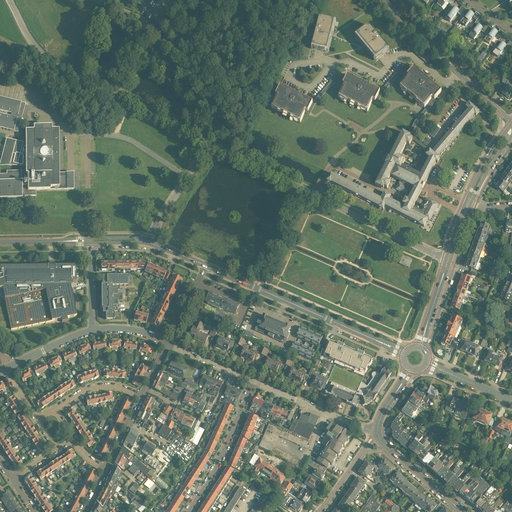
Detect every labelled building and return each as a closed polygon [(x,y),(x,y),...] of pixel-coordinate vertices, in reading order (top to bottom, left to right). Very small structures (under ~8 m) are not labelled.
[(455,0),(437,0),(436,1),(438,3),(437,5),(442,9),(447,2),(451,5),(453,3),(455,0)] [(450,7),(448,10),(445,15),(447,16),(445,18),(450,22),(457,13),(461,17),(467,9),(462,6),(459,11),(454,7),(452,9),(450,7)] [(465,27),(472,18),(477,21),(478,18),(481,15),(476,12),(474,15),(469,11),(466,16),(463,14),(460,19),(462,20),(460,23),(465,27)] [(312,49),(327,51),(331,32),(333,33),(336,22),(319,18),(312,49)] [(485,34),(487,32),(490,27),(486,24),(483,28),(478,25),(474,29),(472,27),(468,32),(471,34),(469,36),(474,40),(481,31),(485,34)] [(388,50),(386,48),(368,26),(355,36),(362,45),(364,44),(376,59),(388,50)] [(489,44),(496,35),(500,39),(505,33),(500,30),(498,33),(493,29),(489,33),(487,32),(484,37),(486,38),(484,40),(489,44)] [(498,57),(504,48),(509,52),(511,47),(511,43),(510,41),(506,46),(501,42),(498,47),(496,45),(492,50),(494,51),(493,54),(498,57)] [(487,55),(483,52),(476,61),(480,64),(487,55)] [(397,72),(380,92),(382,94),(399,74),(400,74),(401,73),(404,76),(407,79),(400,87),(405,92),(406,91),(408,93),(417,101),(419,102),(418,104),(425,108),(426,109),(424,111),(426,113),(436,101),(435,99),(441,92),(439,90),(435,87),(424,77),(419,73),(414,68),(407,75),(406,74),(403,71),(400,67),(396,71),(397,72)] [(507,74),(503,80),(502,81),(502,82),(506,85),(511,77),(507,74)] [(331,82),(313,103),(315,104),(333,84),(334,84),(335,83),(340,86),(344,88),(338,97),(345,101),(346,100),(348,101),(348,102),(358,107),(361,108),(360,109),(368,112),(372,102),(377,104),(377,103),(382,94),(380,92),(377,91),(373,88),(373,89),(360,82),(354,79),(347,75),(343,84),(341,83),(337,81),(333,77),(330,81),(331,82)] [(511,86),(509,85),(501,96),(504,98),(505,96),(510,100),(511,97),(511,86)] [(306,99),(293,93),(287,90),(287,89),(280,86),(275,95),(278,97),(278,98),(277,98),(271,108),(278,112),(278,110),(281,112),(291,117),(294,118),(293,120),(300,123),(305,112),(309,115),(310,113),(315,104),(313,103),(312,103),(313,102),(306,99)] [(25,104),(0,98),(0,128),(18,133),(25,104)] [(412,139),(413,137),(411,136),(412,133),(417,123),(426,113),(424,111),(415,122),(408,134),(408,135),(403,132),(389,159),(388,159),(385,164),(386,165),(379,180),(377,183),(376,186),(381,189),(382,187),(387,189),(390,183),(387,182),(390,175),(392,177),(401,181),(399,183),(396,190),(407,196),(408,195),(410,196),(408,200),(407,200),(405,199),(403,204),(391,198),(390,197),(391,196),(384,192),(381,199),(331,173),(327,181),(383,210),(385,207),(421,225),(424,227),(428,219),(429,220),(430,221),(438,204),(431,200),(430,201),(427,200),(421,211),(414,206),(422,190),(425,190),(426,188),(427,186),(425,184),(436,163),(436,162),(438,158),(475,115),(476,116),(479,112),(469,103),(466,107),(469,109),(443,139),(441,136),(429,150),(415,138),(414,140),(427,152),(428,153),(425,156),(429,159),(420,176),(402,166),(405,160),(400,157),(406,144),(409,145),(412,139)] [(58,174),(58,132),(58,131),(50,131),(50,127),(43,127),(33,127),(33,131),(27,131),(27,146),(28,163),(28,171),(27,171),(27,186),(21,186),(21,171),(6,171),(6,174),(0,174),(0,198),(22,199),(22,196),(36,196),(36,191),(50,191),(50,190),(73,190),(73,188),(73,173),(69,173),(66,173),(66,174),(58,174)] [(432,138),(429,135),(423,143),(426,146),(432,138)] [(28,163),(27,146),(8,141),(2,163),(28,163)] [(511,182),(511,180),(511,175),(506,171),(504,173),(505,174),(503,176),(511,182)] [(499,181),(500,181),(507,187),(511,182),(503,176),(499,181)] [(503,193),(507,187),(500,181),(496,187),(503,193)] [(478,230),(488,234),(494,236),(495,233),(488,231),(490,226),(481,223),(478,230)] [(486,240),(488,234),(478,230),(476,236),(486,240)] [(486,240),(476,236),(473,242),(484,246),(486,240)] [(471,248),(481,252),(484,246),(473,242),(471,248)] [(479,258),(481,252),(471,248),(469,254),(479,258)] [(481,258),(479,258),(469,254),(467,260),(477,264),(479,264),(481,258)] [(406,257),(403,256),(399,264),(403,265),(402,266),(409,268),(412,261),(412,260),(406,257)] [(475,270),(477,264),(467,260),(465,267),(471,269),(471,268),(475,270)] [(144,271),(151,274),(154,266),(148,264),(144,271)] [(55,268),(53,268),(53,267),(52,267),(52,266),(51,266),(51,267),(50,267),(50,268),(47,268),(47,266),(0,267),(0,289),(2,289),(11,330),(61,320),(62,322),(67,321),(67,318),(76,316),(70,286),(72,285),(72,282),(76,282),(76,266),(55,266),(55,268)] [(160,269),(154,266),(151,274),(157,277),(160,269)] [(160,269),(157,277),(163,280),(166,272),(160,269)] [(127,275),(102,275),(102,285),(101,285),(101,309),(102,309),(103,309),(103,317),(105,317),(105,320),(114,320),(114,316),(117,316),(117,309),(117,305),(118,305),(118,301),(122,301),(122,292),(118,293),(118,290),(119,290),(119,285),(128,285),(128,286),(132,286),(132,276),(128,276),(128,275),(127,275)] [(460,282),(468,285),(471,278),(463,275),(460,282)] [(168,280),(170,282),(178,285),(181,279),(173,276),(172,279),(169,277),(168,280)] [(504,287),(511,290),(511,284),(507,282),(506,281),(503,287),(504,287)] [(175,291),(178,285),(170,282),(167,288),(175,291)] [(466,291),(468,285),(460,282),(458,288),(466,291)] [(502,293),(511,297),(511,296),(511,290),(504,287),(502,293)] [(172,297),(175,291),(167,288),(165,294),(172,297)] [(470,295),(471,292),(466,291),(458,288),(455,295),(464,298),(466,293),(470,295)] [(210,292),(206,301),(208,302),(208,304),(220,309),(221,308),(235,314),(239,305),(210,292)] [(502,293),(501,292),(498,298),(509,303),(511,297),(502,293)] [(169,303),(172,297),(165,294),(162,300),(169,303)] [(468,299),(464,298),(455,295),(453,301),(462,304),(463,301),(465,302),(465,301),(467,302),(468,299)] [(166,309),(169,303),(162,300),(159,306),(166,309)] [(459,311),(462,304),(453,301),(451,308),(459,311)] [(166,309),(159,306),(156,304),(153,303),(152,305),(155,306),(153,310),(156,312),(163,315),(166,309)] [(203,310),(201,314),(213,319),(215,315),(203,310)] [(133,321),(140,322),(141,314),(135,312),(133,321)] [(160,321),(163,315),(156,312),(153,318),(160,321)] [(148,315),(141,314),(140,322),(146,323),(148,315)] [(148,315),(146,323),(150,324),(157,328),(160,321),(153,318),(150,317),(148,315)] [(260,320),(255,331),(285,344),(290,333),(288,333),(290,327),(286,325),(286,326),(268,318),(268,317),(264,315),(261,321),(260,320)] [(449,322),(451,323),(459,326),(462,320),(452,316),(449,322)] [(196,340),(205,344),(208,336),(200,332),(201,331),(200,330),(203,324),(197,322),(194,328),(193,327),(190,334),(197,337),(196,340)] [(456,332),(459,326),(451,323),(449,322),(447,327),(447,328),(456,332)] [(213,327),(209,335),(214,337),(218,329),(213,327)] [(296,338),(318,347),(322,337),(301,327),(296,338)] [(456,332),(447,328),(445,333),(446,333),(445,334),(453,337),(454,337),(456,332)] [(244,337),(251,340),(254,334),(247,331),(246,333),(244,332),(243,334),(245,335),(244,337)] [(453,337),(445,334),(441,343),(441,344),(442,345),(443,345),(443,346),(444,345),(445,345),(445,344),(449,346),(450,343),(453,344),(452,348),(457,350),(460,341),(456,339),(455,341),(452,340),(453,337)] [(222,349),(226,339),(217,335),(215,341),(218,342),(216,346),(218,347),(217,347),(221,349),(221,348),(222,349)] [(226,339),(222,349),(223,349),(223,350),(226,351),(227,351),(229,347),(232,348),(234,343),(226,339)] [(335,366),(343,370),(351,350),(344,347),(344,346),(338,344),(338,345),(329,341),(326,350),(322,348),(319,356),(335,363),(334,366),(335,366)] [(460,350),(468,353),(472,344),(465,341),(460,350)] [(312,361),(316,352),(294,342),(290,351),(312,361)] [(144,353),(147,346),(141,343),(140,347),(141,347),(139,352),(141,353),(142,351),(144,353)] [(479,347),(472,344),(468,353),(475,357),(479,347)] [(78,349),(77,349),(78,352),(79,351),(80,354),(83,353),(83,355),(86,354),(82,346),(77,348),(78,349)] [(153,349),(147,346),(144,353),(146,354),(146,356),(148,357),(150,353),(151,353),(153,349)] [(247,359),(250,351),(247,350),(247,348),(243,346),(241,350),(243,351),(241,357),(247,359)] [(492,364),(496,354),(492,353),(493,351),(488,349),(486,353),(487,353),(484,361),(492,364)] [(70,351),(68,352),(72,362),(73,361),(75,361),(74,358),(73,357),(76,356),(73,350),(71,350),(70,351)] [(351,350),(343,370),(363,378),(368,367),(369,366),(370,365),(371,365),(371,364),(372,363),(372,362),(372,361),(372,360),(371,359),(364,356),(364,355),(358,352),(358,353),(351,350)] [(250,351),(247,359),(253,362),(255,356),(256,357),(258,353),(254,351),(253,353),(250,351)] [(74,363),(73,361),(72,362),(68,352),(65,354),(65,353),(63,354),(62,355),(65,361),(68,360),(68,361),(69,363),(71,362),(72,364),(74,363)] [(500,356),(496,354),(492,364),(499,367),(503,357),(502,357),(503,354),(501,353),(500,356)] [(271,369),(274,362),(271,360),(271,358),(267,356),(265,361),(267,361),(265,367),(271,369)] [(55,369),(57,368),(53,358),(48,361),(49,362),(48,363),(49,365),(50,364),(51,367),(54,366),(54,367),(55,369)] [(171,361),(167,371),(182,378),(187,368),(171,361)] [(278,363),(274,362),(271,369),(277,372),(279,367),(280,367),(282,363),(278,361),(278,363)] [(41,365),(39,366),(43,375),(44,375),(44,374),(46,374),(44,371),(47,369),(44,363),(43,363),(42,364),(41,365)] [(148,368),(147,368),(141,364),(138,370),(145,373),(148,368)] [(45,376),(44,375),(43,375),(39,366),(36,367),(35,367),(34,368),(33,368),(36,375),(39,373),(40,374),(41,376),(42,375),(43,377),(45,376)] [(372,375),(372,376),(372,377),(373,378),(367,387),(361,382),(363,378),(343,370),(335,366),(334,366),(328,381),(332,382),(327,393),(335,397),(335,396),(348,402),(356,406),(356,405),(362,406),(363,406),(368,405),(368,404),(373,401),(378,393),(386,381),(387,381),(392,373),(389,372),(387,370),(384,368),(380,375),(377,373),(376,373),(375,373),(374,373),(373,373),(372,374),(372,375)] [(295,380),(298,372),(295,370),(295,368),(291,367),(290,371),(291,372),(289,377),(295,380)] [(30,369),(24,372),(27,378),(30,377),(31,379),(33,378),(30,373),(32,372),(30,369)] [(143,378),(145,373),(138,370),(137,372),(135,371),(134,373),(136,374),(143,378)] [(302,373),(298,372),(295,380),(301,382),(303,377),(304,377),(306,373),(302,371),(302,373)] [(313,387),(316,388),(321,376),(316,374),(316,372),(314,371),(310,379),(313,380),(310,387),(313,388),(313,387)] [(25,379),(27,378),(24,372),(19,375),(21,379),(22,378),(24,382),(26,381),(25,379)] [(158,373),(156,377),(169,383),(171,379),(158,373)] [(199,385),(204,387),(208,377),(203,375),(199,385)] [(326,386),(328,380),(328,379),(321,376),(316,388),(318,389),(318,390),(320,391),(323,384),(326,386)] [(169,384),(169,383),(156,377),(155,381),(165,386),(166,383),(169,384)] [(213,379),(208,377),(204,387),(202,390),(203,391),(206,392),(207,393),(213,379)] [(183,383),(187,385),(194,388),(197,383),(186,378),(183,383)] [(141,382),(134,379),(131,383),(138,387),(141,382)] [(213,379),(207,393),(206,392),(205,393),(206,394),(210,395),(211,396),(211,394),(210,394),(211,391),(212,392),(213,392),(218,381),(213,379)] [(71,380),(66,383),(70,389),(75,386),(71,380)] [(164,388),(165,386),(155,381),(153,384),(162,389),(165,390),(166,391),(166,389),(164,388)] [(216,392),(218,393),(222,383),(218,381),(213,392),(212,392),(211,394),(211,396),(213,397),(216,392)] [(66,392),(70,389),(66,383),(64,385),(62,382),(60,384),(61,385),(62,386),(66,392)] [(160,392),(162,389),(153,384),(151,387),(160,392)] [(433,402),(434,401),(438,400),(437,396),(438,393),(438,392),(438,391),(434,389),(427,386),(423,385),(420,384),(418,387),(416,390),(421,393),(422,392),(428,395),(427,398),(430,400),(432,400),(432,401),(433,402)] [(62,395),(66,392),(62,386),(61,385),(59,386),(60,387),(58,389),(62,395)] [(226,395),(223,402),(226,403),(226,401),(232,388),(228,386),(227,387),(225,386),(221,393),(226,395)] [(237,390),(232,388),(226,401),(229,402),(231,398),(233,398),(237,390)] [(55,389),(53,391),(58,398),(62,395),(58,389),(56,390),(55,389)] [(184,393),(186,394),(182,403),(187,405),(192,396),(192,395),(193,394),(185,390),(184,393)] [(237,390),(233,398),(231,403),(232,404),(233,401),(234,399),(235,399),(233,404),(236,405),(242,392),(237,390)] [(53,400),(58,398),(53,391),(51,392),(52,393),(49,394),(53,400)] [(415,393),(414,394),(413,394),(412,395),(413,396),(412,397),(422,403),(424,401),(427,403),(429,400),(425,397),(416,391),(414,393),(415,393)] [(49,403),(53,400),(49,394),(47,396),(46,393),(44,395),(44,396),(49,403)] [(205,393),(204,395),(197,410),(202,412),(206,403),(204,402),(206,397),(210,399),(211,396),(210,395),(206,394),(205,393)] [(192,408),(197,410),(204,395),(203,394),(202,394),(201,395),(199,399),(197,398),(192,408)] [(45,406),(49,403),(44,396),(43,397),(43,398),(41,400),(45,406)] [(147,396),(145,401),(154,407),(156,402),(147,396)] [(197,398),(192,396),(187,405),(192,408),(197,398)] [(7,403),(9,406),(16,402),(12,397),(5,402),(6,403),(7,403)] [(420,406),(422,403),(412,397),(411,397),(411,398),(410,398),(410,399),(411,399),(410,400),(410,399),(408,401),(422,411),(423,409),(421,407),(422,407),(420,406)] [(255,414),(257,409),(260,411),(260,412),(261,412),(261,411),(265,402),(255,398),(251,407),(249,411),(255,414)] [(456,412),(460,401),(454,398),(453,400),(451,400),(450,403),(451,404),(450,408),(452,409),(452,410),(456,412)] [(45,406),(41,400),(38,402),(37,401),(36,402),(41,409),(45,406)] [(143,406),(152,411),(154,407),(145,401),(143,406)] [(421,413),(422,411),(408,401),(408,402),(409,402),(407,404),(406,404),(405,405),(406,406),(405,407),(415,413),(415,414),(418,416),(420,412),(421,413)] [(466,404),(460,401),(456,412),(454,415),(460,418),(460,417),(464,419),(469,408),(467,407),(466,406),(466,404)] [(18,406),(16,402),(9,406),(11,408),(9,410),(10,412),(18,406)] [(127,410),(129,406),(122,402),(121,405),(121,407),(127,410)] [(261,411),(266,413),(270,404),(265,402),(261,411)] [(220,405),(220,407),(230,412),(232,407),(223,403),(222,406),(220,405)] [(275,406),(270,404),(266,413),(264,417),(266,419),(268,414),(271,415),(275,406)] [(161,413),(167,417),(172,409),(166,405),(161,413)] [(18,406),(10,412),(11,414),(13,412),(15,414),(21,410),(18,406)] [(143,406),(140,410),(149,416),(152,411),(143,406)] [(275,406),(271,415),(273,416),(271,419),(274,420),(275,417),(279,408),(275,406)] [(228,416),(230,412),(220,407),(219,409),(220,410),(219,412),(228,416)] [(403,409),(403,410),(401,412),(411,419),(415,414),(415,413),(405,407),(405,408),(404,408),(403,409)] [(69,417),(75,413),(73,410),(74,410),(73,408),(66,413),(69,417)] [(280,419),(284,410),(279,408),(275,417),(280,419)] [(473,423),(476,422),(480,424),(485,412),(477,409),(474,418),(469,416),(468,418),(472,420),(473,423)] [(150,416),(149,416),(140,410),(137,418),(145,422),(142,426),(147,429),(150,425),(151,422),(148,420),(150,416)] [(180,413),(175,410),(171,419),(175,422),(177,418),(180,413)] [(285,420),(288,412),(284,410),(280,419),(282,420),(280,424),(282,425),(285,420)] [(122,419),(125,415),(117,411),(116,413),(117,414),(116,416),(122,419)] [(216,414),(215,416),(226,421),(228,416),(219,412),(218,415),(216,414)] [(294,414),(288,412),(285,420),(290,422),(294,414)] [(485,412),(480,424),(484,425),(484,424),(487,426),(487,425),(488,425),(492,415),(485,412)] [(20,422),(26,418),(23,413),(17,417),(20,422)] [(77,416),(75,413),(69,417),(72,422),(79,417),(80,416),(79,414),(77,416)] [(167,417),(161,413),(156,421),(162,425),(167,417)] [(185,415),(180,413),(177,418),(175,422),(180,424),(185,415)] [(399,422),(403,418),(405,419),(406,417),(401,413),(393,424),(391,427),(392,430),(391,431),(391,432),(392,433),(394,435),(399,428),(402,424),(399,422)] [(298,421),(294,419),(289,430),(309,439),(319,418),(311,414),(309,418),(302,414),(298,421)] [(180,424),(186,427),(190,418),(185,415),(180,424)] [(250,415),(248,420),(258,425),(259,422),(257,422),(258,418),(250,415)] [(224,425),(226,421),(215,416),(215,418),(216,419),(215,421),(224,425)] [(72,422),(75,426),(81,422),(79,420),(80,419),(79,417),(72,422)] [(19,426),(21,428),(29,422),(26,418),(20,422),(21,424),(19,426)] [(195,420),(190,418),(186,427),(190,429),(193,430),(198,421),(195,420)] [(503,430),(507,421),(506,421),(506,420),(504,420),(501,419),(498,426),(497,425),(495,430),(498,431),(498,433),(501,434),(503,430)] [(118,428),(120,424),(113,420),(112,423),(113,423),(112,425),(118,428)] [(165,427),(163,425),(158,434),(166,439),(169,435),(178,440),(180,436),(171,431),(171,430),(174,423),(168,420),(165,427)] [(248,420),(246,426),(253,429),(255,426),(257,427),(258,425),(248,420)] [(224,425),(215,421),(214,424),(212,423),(211,425),(222,430),(224,425)] [(507,421),(503,430),(501,434),(507,437),(504,444),(508,446),(509,445),(511,439),(511,438),(508,437),(511,432),(511,430),(511,423),(510,423),(510,422),(508,421),(507,421)] [(32,427),(29,422),(21,428),(22,430),(24,428),(25,431),(32,427)] [(82,424),(81,422),(75,426),(77,430),(85,425),(84,425),(83,423),(82,424)] [(86,424),(84,425),(85,425),(77,430),(80,434),(86,430),(85,428),(87,427),(86,424)] [(271,453),(297,465),(300,460),(274,447),(278,436),(305,448),(308,442),(281,431),(266,424),(261,435),(256,445),(258,446),(271,453)] [(220,435),(222,430),(211,425),(211,427),(212,428),(211,430),(220,435)] [(344,447),(346,445),(348,441),(348,440),(351,435),(345,430),(343,434),(341,433),(343,431),(341,433),(339,431),(341,429),(337,427),(336,429),(330,425),(326,431),(329,432),(327,435),(326,434),(323,438),(324,439),(321,444),(326,448),(320,456),(317,462),(325,468),(327,469),(330,464),(332,465),(335,460),(334,460),(337,455),(338,456),(342,451),(341,450),(343,446),(344,447)] [(246,426),(243,431),(253,436),(254,434),(252,433),(253,429),(246,426)] [(25,434),(26,436),(34,431),(32,427),(25,431),(27,433),(25,434)] [(197,445),(204,431),(195,427),(188,441),(197,445)] [(140,435),(139,435),(131,428),(129,433),(138,440),(140,435)] [(392,437),(394,438),(397,441),(402,433),(403,433),(400,431),(401,429),(399,428),(394,435),(392,437)] [(80,434),(83,439),(90,434),(89,432),(88,432),(86,430),(80,434)] [(218,439),(220,435),(211,430),(210,433),(208,432),(207,434),(218,439)] [(37,435),(34,431),(26,436),(27,438),(29,437),(31,439),(37,435)] [(112,440),(115,436),(106,431),(105,433),(107,435),(106,437),(112,440)] [(252,438),(253,436),(243,431),(241,437),(249,440),(250,437),(252,438)] [(127,437),(135,443),(136,444),(138,440),(129,433),(127,437)] [(406,436),(402,433),(397,441),(400,444),(402,445),(408,436),(406,434),(406,436)] [(91,436),(90,434),(83,439),(85,443),(92,439),(90,436),(91,436)] [(216,444),(218,439),(207,434),(207,436),(208,437),(207,440),(210,441),(216,444)] [(33,444),(40,439),(37,435),(31,439),(33,442),(32,443),(33,444)] [(408,449),(413,453),(422,442),(420,441),(422,438),(418,435),(413,442),(414,442),(408,449)] [(403,446),(407,449),(412,441),(414,439),(408,436),(402,445),(403,446)] [(133,446),(135,443),(127,437),(125,441),(133,447),(134,448),(134,447),(133,446)] [(240,438),(238,443),(249,447),(250,445),(249,445),(250,442),(240,438)] [(5,439),(0,441),(0,444),(1,447),(9,442),(10,441),(8,439),(6,441),(5,439)] [(43,444),(40,439),(33,444),(31,444),(33,447),(35,445),(37,448),(43,444)] [(92,439),(85,443),(89,447),(95,443),(92,439)] [(108,449),(110,445),(102,440),(101,443),(103,444),(102,446),(108,449)] [(135,448),(134,448),(133,447),(125,441),(123,446),(132,453),(135,448)] [(214,450),(216,444),(210,441),(208,446),(205,445),(206,444),(204,443),(203,445),(214,450)] [(10,444),(9,442),(1,447),(4,451),(10,447),(9,445),(10,444)] [(143,449),(141,452),(147,456),(143,461),(149,465),(155,470),(160,465),(153,460),(155,457),(154,457),(152,455),(156,450),(156,448),(148,442),(144,447),(143,446),(141,448),(143,449)] [(413,453),(418,457),(418,458),(429,445),(430,444),(427,442),(424,444),(422,442),(413,453)] [(238,443),(236,447),(246,451),(247,449),(248,449),(249,447),(238,443)] [(46,448),(43,444),(37,448),(39,452),(46,448)] [(203,449),(202,450),(212,454),(214,450),(203,445),(202,447),(204,448),(203,450),(203,449)] [(432,448),(429,445),(418,458),(418,457),(417,458),(419,460),(419,461),(422,464),(430,454),(428,452),(432,448)] [(12,449),(10,447),(4,451),(7,455),(15,450),(14,448),(12,449)] [(236,447),(234,452),(245,456),(246,454),(245,454),(246,451),(236,447)] [(130,461),(132,459),(129,456),(130,454),(122,448),(120,453),(127,459),(130,461)] [(7,455),(10,460),(16,455),(14,453),(17,452),(15,450),(7,455)] [(71,450),(67,453),(71,459),(75,457),(71,450)] [(209,459),(212,454),(202,450),(201,451),(200,451),(199,453),(209,459)] [(432,456),(430,454),(422,464),(425,466),(426,465),(427,466),(438,454),(438,453),(436,451),(432,456)] [(234,452),(232,456),(242,461),(243,458),(244,458),(245,456),(234,452)] [(68,461),(71,459),(67,453),(62,456),(67,464),(69,463),(68,461)] [(127,459),(120,453),(118,456),(125,463),(127,459)] [(206,463),(209,459),(199,453),(198,454),(199,455),(197,458),(206,463)] [(259,458),(255,454),(249,463),(257,468),(254,473),(258,476),(260,473),(258,471),(259,470),(263,472),(266,468),(268,469),(270,465),(267,463),(267,462),(266,461),(265,462),(259,458)] [(430,468),(433,471),(440,462),(438,460),(441,456),(438,454),(427,466),(427,467),(429,469),(430,468)] [(17,457),(16,455),(10,460),(13,464),(20,459),(18,457),(17,457)] [(65,466),(67,464),(62,456),(58,459),(62,465),(64,464),(65,466)] [(116,459),(124,466),(125,463),(118,456),(116,459)] [(232,456),(230,461),(241,466),(242,464),(241,463),(242,461),(232,456)] [(146,476),(148,474),(150,471),(137,460),(134,457),(132,459),(130,461),(133,464),(139,469),(146,476)] [(203,467),(206,463),(197,458),(196,460),(194,459),(193,461),(203,467)] [(20,459),(13,464),(15,468),(22,464),(20,462),(21,461),(20,459)] [(60,467),(62,465),(58,459),(54,462),(58,469),(60,468),(60,467)] [(122,469),(124,466),(116,459),(115,463),(122,469)] [(308,472),(309,471),(306,469),(309,465),(313,468),(312,468),(316,471),(314,474),(313,473),(312,474),(322,480),(325,476),(323,474),(327,469),(325,468),(320,465),(310,459),(304,469),(308,472)] [(381,471),(382,472),(390,464),(385,459),(380,464),(379,463),(376,463),(376,468),(380,467),(382,469),(381,470),(381,471)] [(442,463),(440,462),(433,471),(435,473),(435,474),(437,475),(448,462),(445,459),(442,463)] [(200,472),(203,467),(193,461),(192,463),(191,465),(192,466),(200,472)] [(241,466),(230,461),(228,466),(238,470),(239,467),(240,468),(241,466)] [(58,469),(54,462),(49,464),(54,471),(56,469),(57,471),(59,470),(58,469)] [(366,462),(363,467),(372,473),(373,472),(372,471),(371,470),(373,468),(375,468),(376,468),(376,463),(373,464),(372,465),(366,462)] [(438,476),(443,480),(450,471),(450,472),(451,470),(449,468),(453,464),(450,462),(438,476)] [(51,472),(54,471),(49,464),(45,467),(50,475),(52,473),(51,472)] [(134,475),(139,469),(133,464),(128,470),(134,475)] [(394,468),(390,464),(382,472),(384,473),(385,473),(386,472),(389,475),(394,468)] [(114,465),(111,470),(120,477),(121,477),(123,473),(114,465)] [(198,476),(200,472),(192,466),(191,465),(190,465),(189,466),(188,465),(186,468),(188,469),(198,476)] [(266,468),(263,472),(271,478),(273,475),(276,477),(280,471),(270,465),(268,469),(266,468)] [(48,476),(50,475),(45,467),(41,470),(45,476),(47,475),(48,476)] [(228,467),(225,471),(232,475),(235,471),(228,467)] [(363,467),(359,473),(366,478),(369,474),(370,475),(372,473),(363,467)] [(96,473),(91,470),(88,468),(86,473),(87,474),(94,478),(96,473)] [(452,473),(450,472),(450,471),(443,480),(447,484),(460,470),(457,468),(452,473)] [(195,480),(198,476),(188,469),(187,471),(188,472),(186,474),(189,476),(195,480)] [(460,470),(447,484),(453,489),(460,480),(458,478),(463,472),(460,469),(460,470)] [(462,482),(460,480),(453,489),(458,493),(476,471),(473,469),(462,482)] [(42,478),(45,476),(41,470),(36,473),(41,480),(43,479),(42,478)] [(118,481),(120,477),(111,470),(109,474),(118,481)] [(229,480),(232,475),(225,471),(222,475),(229,480)] [(273,475),(271,478),(266,485),(268,486),(271,482),(272,482),(274,480),(280,484),(286,476),(282,473),(282,472),(281,471),(280,472),(280,471),(276,477),(273,475)] [(394,486),(402,477),(397,473),(390,481),(394,483),(393,484),(393,485),(394,486)] [(92,482),(94,478),(87,474),(86,476),(87,477),(86,479),(92,482)] [(116,486),(118,481),(109,474),(107,478),(114,484),(116,486)] [(183,477),(182,479),(192,485),(195,480),(189,476),(189,477),(186,475),(184,478),(183,477)] [(229,480),(222,475),(220,479),(227,484),(229,480)] [(314,491),(320,484),(320,483),(310,476),(304,484),(314,491)] [(482,476),(478,480),(475,484),(463,497),(468,502),(487,480),(482,476)] [(27,486),(34,481),(35,480),(34,478),(32,479),(30,477),(24,481),(27,486)] [(407,481),(402,477),(394,486),(396,488),(396,487),(397,486),(400,489),(406,482),(407,481)] [(107,478),(105,482),(115,492),(118,486),(116,486),(114,484),(107,478)] [(355,482),(354,483),(364,489),(365,488),(365,487),(364,486),(365,483),(358,478),(357,479),(356,479),(354,481),(355,482)] [(189,490),(192,485),(182,479),(181,481),(182,482),(180,484),(189,490)] [(224,488),(227,484),(220,479),(217,484),(224,488)] [(144,485),(149,489),(154,484),(148,480),(144,485)] [(472,481),(470,480),(465,486),(458,494),(463,497),(475,484),(473,481),(472,481)] [(474,505),(481,496),(489,486),(487,484),(489,482),(487,480),(468,502),(472,505),(473,504),(474,505)] [(27,486),(30,490),(36,486),(37,485),(34,481),(27,486)] [(87,491),(89,486),(82,483),(81,482),(80,484),(82,485),(81,488),(87,491)] [(112,495),(115,492),(105,482),(103,486),(109,493),(111,495),(112,495)] [(288,493),(291,488),(292,486),(286,482),(280,492),(280,493),(277,497),(283,501),(288,493)] [(301,487),(295,482),(292,486),(291,488),(295,490),(299,493),(309,499),(312,495),(301,487)] [(406,482),(400,489),(403,492),(402,493),(404,495),(411,486),(406,482)] [(354,483),(353,483),(352,485),(352,486),(351,487),(352,488),(359,493),(361,490),(362,491),(363,491),(364,489),(354,483)] [(186,494),(189,490),(180,484),(179,486),(178,486),(176,487),(186,494)] [(221,492),(224,488),(217,484),(214,488),(221,492)] [(37,488),(36,486),(30,490),(33,494),(40,489),(41,489),(41,488),(40,486),(37,488)] [(103,486),(101,491),(107,497),(108,500),(111,495),(109,493),(103,486)] [(416,490),(411,486),(404,495),(406,496),(407,495),(410,497),(416,490)] [(184,498),(186,494),(176,487),(175,489),(177,490),(175,492),(184,498)] [(487,492),(482,497),(475,506),(475,507),(477,509),(478,508),(480,510),(495,493),(496,492),(494,490),(490,487),(486,491),(487,492)] [(214,488),(212,492),(219,497),(221,492),(214,488)] [(352,488),(349,492),(357,499),(359,497),(358,496),(357,495),(359,493),(352,488)] [(33,494),(35,498),(41,494),(40,492),(41,491),(40,489),(33,494)] [(421,494),(416,490),(410,497),(413,500),(412,501),(412,502),(414,503),(421,494)] [(82,500),(84,495),(76,491),(75,493),(77,494),(76,497),(82,500)] [(99,495),(105,502),(107,503),(108,500),(107,497),(101,491),(99,495)] [(43,496),(41,494),(35,498),(38,502),(45,498),(46,497),(49,495),(52,493),(51,492),(48,493),(45,495),(43,496)] [(181,502),(184,498),(175,492),(173,495),(172,494),(171,496),(181,502)] [(216,501),(216,500),(218,497),(219,497),(212,492),(209,496),(216,501)] [(349,492),(345,497),(352,502),(354,499),(355,500),(356,500),(357,499),(349,492)] [(496,492),(495,493),(480,510),(482,511),(481,511),(487,511),(492,506),(495,503),(493,501),(499,495),(496,492)] [(4,504),(11,499),(7,493),(3,496),(4,497),(1,499),(4,504)] [(134,504),(136,506),(135,508),(137,510),(138,510),(139,511),(141,511),(146,508),(142,504),(141,504),(138,501),(138,500),(131,493),(128,496),(132,500),(131,501),(134,505),(134,504)] [(304,506),(305,504),(291,495),(288,493),(283,501),(280,505),(288,511),(290,508),(295,511),(300,511),(304,506)] [(306,504),(309,499),(299,493),(296,497),(306,504)] [(269,506),(272,500),(263,494),(259,499),(265,503),(269,506)] [(366,508),(364,510),(362,511),(374,511),(380,505),(376,502),(377,501),(374,499),(376,497),(375,496),(373,494),(370,498),(372,499),(371,501),(369,503),(366,508)] [(426,499),(421,494),(414,503),(415,504),(416,504),(417,503),(420,506),(426,499)] [(105,502),(99,495),(96,500),(102,507),(104,508),(107,503),(105,502)] [(178,506),(181,502),(171,496),(170,498),(171,498),(170,501),(178,506)] [(213,505),(216,501),(209,496),(206,500),(213,505)] [(345,497),(342,501),(351,508),(352,506),(352,505),(351,504),(352,502),(345,497)] [(46,499),(45,498),(38,502),(41,506),(47,502),(45,500),(46,499)] [(426,499),(420,506),(423,508),(422,509),(422,510),(424,511),(432,502),(427,498),(426,499)] [(4,504),(7,509),(14,503),(11,499),(4,504)] [(261,507),(265,503),(259,499),(256,504),(261,507)] [(175,510),(178,506),(170,501),(168,503),(164,500),(163,502),(175,510)] [(213,505),(206,500),(203,505),(210,509),(213,505)] [(395,505),(390,501),(388,500),(385,503),(392,509),(392,510),(383,511),(382,511),(398,511),(399,509),(395,505)] [(213,505),(220,509),(223,505),(216,501),(213,505)] [(339,506),(345,511),(347,508),(349,509),(350,509),(351,508),(342,501),(339,506)] [(498,510),(495,511),(504,511),(507,508),(511,504),(508,501),(502,509),(500,511),(498,509),(498,510)] [(41,506),(43,510),(51,506),(52,505),(51,503),(48,504),(47,502),(41,506)] [(76,511),(78,507),(71,503),(70,502),(69,505),(71,506),(70,508),(76,511)] [(168,511),(174,511),(175,510),(163,502),(162,504),(166,507),(164,509),(167,511),(168,511)] [(431,511),(437,506),(432,502),(424,511),(426,511),(427,511),(431,511)] [(11,511),(17,508),(14,503),(7,509),(9,511),(11,511)] [(95,503),(93,507),(96,511),(101,511),(102,511),(95,503)]
